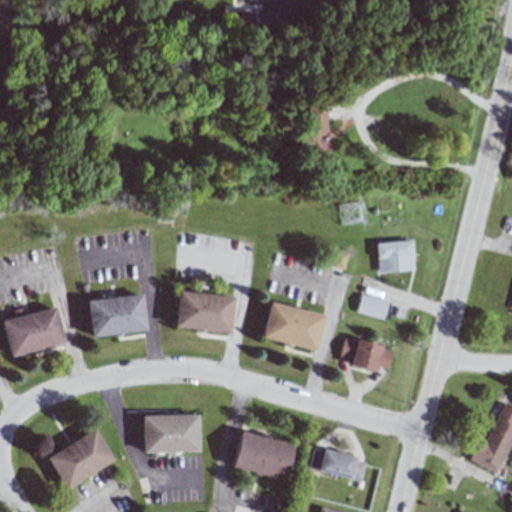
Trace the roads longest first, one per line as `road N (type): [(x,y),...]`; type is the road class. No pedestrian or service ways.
road 1 (residential): [(416,431),(200,371),(121,376),(32,400),(8,419),(0,433),(1,474),(22,511)]
road 2 (tertiary): [(395,511),(511,35)]
